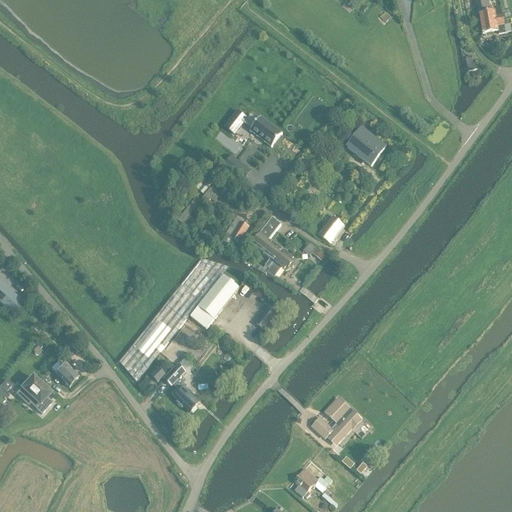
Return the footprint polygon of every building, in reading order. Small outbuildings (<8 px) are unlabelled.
[(477,8),(475,9),(476,16),(479,15),(481,24),(503,21),(502,11),(489,13),(488,7),(490,7),(488,0),(483,0),(475,1),(477,8)] [(503,21),(481,24),(482,34),(498,32),(499,35),(506,34),(511,33),(510,25),(504,26),(503,21)] [(477,64),(473,65),(471,59),(466,60),(469,72),(478,70),(477,64)] [(237,112),(225,128),(227,130),(235,135),(244,124),(251,130),(250,132),(251,132),(258,138),(264,142),(271,148),(272,148),(282,134),(274,128),(269,124),(261,118),(258,121),(251,116),(247,120),(247,119),(240,114),(237,112)] [(362,130),(348,148),(372,167),(386,148),(362,130)] [(228,162),(224,167),(234,174),(241,165),(236,161),(233,166),(228,162)] [(209,190),(202,199),(208,203),(211,200),(214,203),(218,198),(215,195),(209,190)] [(195,200),(178,221),(188,229),(194,223),(189,219),(200,204),(195,200)] [(242,223),(244,221),(237,217),(224,237),(219,247),(227,252),(228,250),(235,254),(235,253),(240,257),(247,246),(240,242),(249,228),(242,223)] [(334,217),(319,236),(330,245),(345,226),(334,217)] [(266,267),(269,269),(283,251),(269,240),(280,225),(272,219),(252,245),(271,260),(266,267)] [(305,249),(312,254),(321,261),(326,256),(316,249),(309,244),(305,249)] [(269,269),(270,270),(268,272),(268,273),(275,279),(282,269),(287,273),(296,261),(283,251),(269,269)] [(200,264),(167,305),(187,321),(198,307),(199,308),(191,318),(207,331),(215,321),(240,289),(226,278),(222,275),(228,268),(202,260),(200,264)] [(261,267),(259,271),(266,275),(268,273),(268,272),(264,269),(261,267)] [(0,281),(0,303),(15,317),(26,305),(0,281)] [(167,305),(120,363),(137,383),(187,321),(167,305)] [(257,325),(266,333),(279,316),(270,309),(257,325)] [(59,362),(52,370),(57,375),(56,376),(69,389),(78,378),(77,378),(77,375),(75,373),(72,373),(65,366),(64,368),(59,362)] [(193,396),(195,395),(184,384),(186,382),(182,378),(186,374),(179,367),(165,381),(172,388),(174,386),(178,390),(172,396),(175,399),(178,402),(178,404),(182,407),(184,407),(191,414),(201,404),(193,396)] [(160,370),(152,378),(158,384),(166,375),(160,370)] [(33,378),(21,391),(27,397),(23,402),(28,407),(30,405),(33,402),(38,407),(36,410),(42,415),(52,404),(47,399),(51,395),(33,378)] [(0,388),(0,403),(2,405),(9,397),(6,394),(13,386),(7,381),(0,388)] [(319,421),(312,428),(325,440),(329,436),(338,445),(348,434),(360,421),(338,400),(325,414),(338,426),(331,432),(319,421)] [(346,458),(342,463),(350,470),(355,465),(346,458)] [(317,482),(305,471),(294,483),(299,487),(295,492),(303,499),(304,498),(307,500),(310,496),(308,494),(310,490),(312,492),(315,489),(322,495),(332,483),(327,478),(324,482),(320,479),(317,482)] [(324,503),(321,509),(328,511),(330,506),(324,503)]
